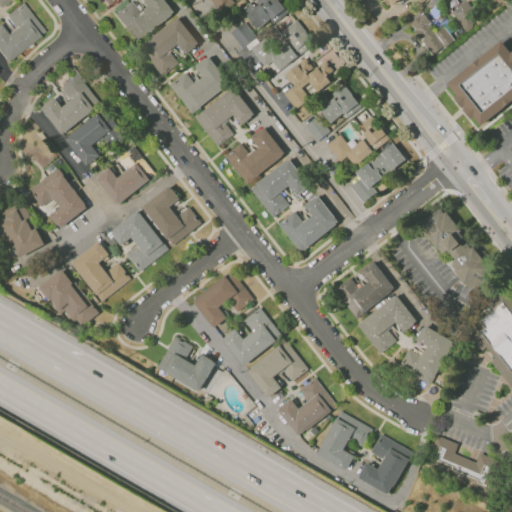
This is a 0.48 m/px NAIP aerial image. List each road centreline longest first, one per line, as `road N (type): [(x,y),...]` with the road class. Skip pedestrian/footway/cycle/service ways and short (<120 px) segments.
road 1 (residential): [(417,417),(357,382),(60,0)]
road 2 (motorway): [(0,387),(216,511)]
road 3 (motorway): [(330,511),(140,401)]
road 4 (residential): [(291,293),(455,161)]
road 5 (secondary): [(455,161),(328,0)]
road 6 (residential): [(86,34),(39,67),(10,122),(0,168)]
road 7 (motorway): [(140,401),(0,321)]
road 8 (residential): [(140,324),(151,305),(242,233)]
